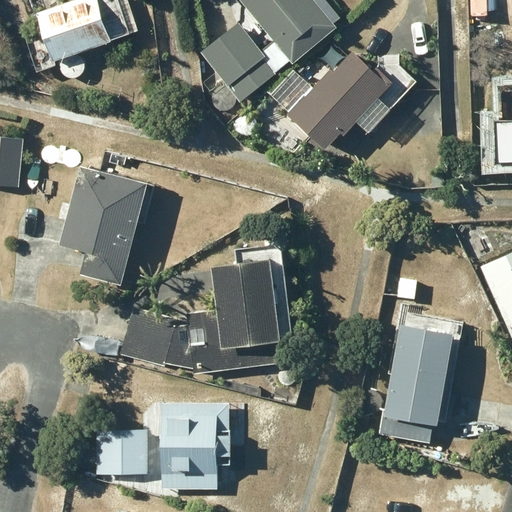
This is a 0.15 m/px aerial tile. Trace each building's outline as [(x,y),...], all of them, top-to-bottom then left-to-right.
[(63,0),(36,9),(52,56),(136,28),(126,0),(63,0)] [(241,0),(274,38),(262,48),(238,19),(200,51),(240,98),(289,56),(292,60),(335,23),(316,0),(241,0)] [(289,107),(286,110),(325,145),(340,127),(344,130),(356,116),(369,127),(390,104),(377,93),(390,78),(374,63),(372,66),(351,47),(332,69),(329,66),(312,85),(293,68),(272,92),(289,107)] [(504,115),(493,116),(495,158),(511,157),(511,86),(503,87),(504,115)] [(0,182),(17,184),(22,134),(0,132),(0,182)] [(58,239),(86,246),(79,269),(119,280),(136,218),(143,220),(153,180),(79,160),(58,239)] [(186,309),(188,322),(174,324),(176,315),(132,303),(119,351),(163,364),(164,360),(193,365),(194,371),(281,359),(278,332),(292,331),(281,246),(273,240),(234,246),(235,257),(210,261),(216,305),(186,309)] [(511,248),(479,264),(511,335),(511,248)] [(399,274),(398,294),(415,295),(416,275),(399,274)] [(401,321),(380,431),(428,440),(432,420),(437,421),(454,331),(401,321)] [(162,401),(161,486),(216,487),(216,451),(229,451),(229,442),(243,443),(243,402),(162,401)] [(96,471),(145,471),(145,427),(96,427),(96,471)]
